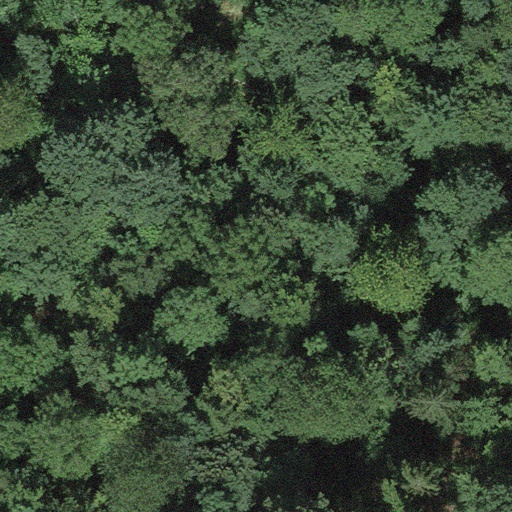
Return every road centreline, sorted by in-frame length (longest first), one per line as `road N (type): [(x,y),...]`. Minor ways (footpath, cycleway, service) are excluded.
road 1 (track): [(511,204),(354,140),(155,27)]
road 2 (track): [(0,44),(109,39),(253,0)]
